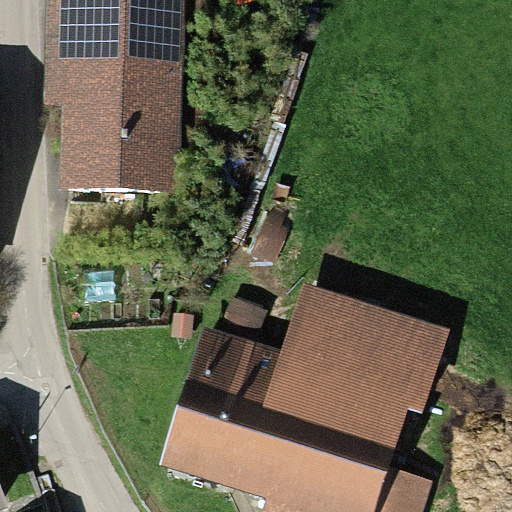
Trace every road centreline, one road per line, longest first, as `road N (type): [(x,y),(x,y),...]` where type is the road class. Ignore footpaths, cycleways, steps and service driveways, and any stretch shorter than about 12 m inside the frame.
road 1 (residential): [(40,365),(22,266),(18,0)]
road 2 (residential): [(107,511),(40,365)]
